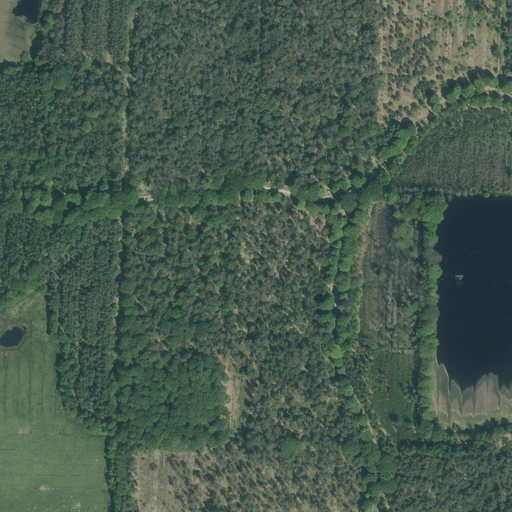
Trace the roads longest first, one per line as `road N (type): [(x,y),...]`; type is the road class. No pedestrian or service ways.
road 1 (track): [(130,0),(114,442),(369,453)]
road 2 (track): [(347,195),(328,263),(327,336),(336,380),(369,453),(373,511)]
road 3 (track): [(511,457),(369,453)]
